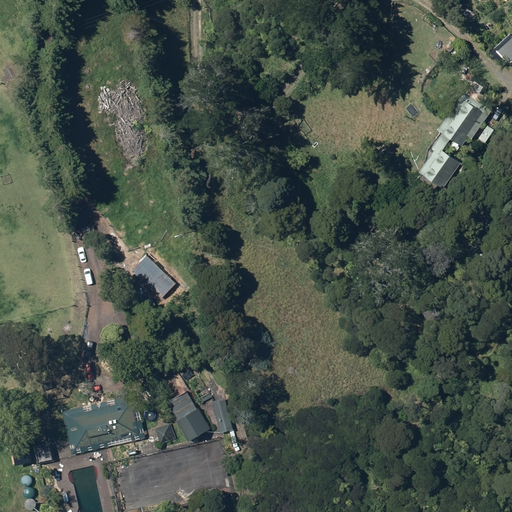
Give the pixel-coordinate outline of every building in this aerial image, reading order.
[(452,7),(469,21),(474,15),(467,9),(469,6),(463,1),(460,5),(456,2),(452,7)] [(511,39),(497,53),(509,66),(511,63),(511,39)] [(418,172),(442,189),(459,164),(441,152),(450,140),(460,147),(467,137),(470,140),(491,111),(486,108),(490,102),(479,93),(483,88),(473,81),(436,131),(441,134),(431,149),(433,151),(418,172)] [(155,250),(134,272),(163,299),(184,277),(155,250)] [(142,304),(149,316),(159,310),(151,298),(142,304)] [(175,420),(187,440),(209,428),(197,408),(196,408),(185,390),(166,401),(177,419),(175,420)] [(199,398),(201,402),(211,397),(209,393),(199,398)] [(73,443),(74,447),(138,433),(130,396),(62,411),(69,444),(73,443)] [(212,403),(219,432),(231,429),(224,399),(212,403)] [(155,429),(160,444),(175,438),(169,423),(155,429)] [(33,447),(36,462),(51,459),(48,444),(33,447)] [(41,511),(32,473),(20,476),(29,511),(41,511)]
